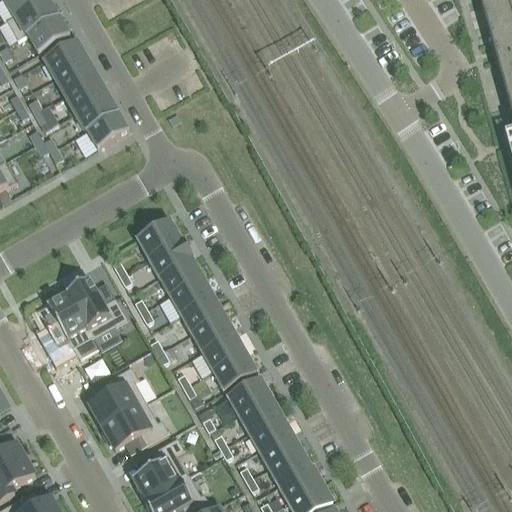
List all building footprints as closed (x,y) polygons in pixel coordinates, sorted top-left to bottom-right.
[(7,26),(16,21),(48,3),(46,0),(9,0),(5,3),(15,21),(7,26)] [(511,0),(479,0),(482,9),(511,0)] [(511,20),(511,0),(482,9),(487,28),(511,20)] [(58,21),(48,3),(16,21),(7,26),(18,45),(59,22),(58,21)] [(511,40),(511,20),(487,28),(492,46),(511,40)] [(28,40),(39,59),(71,41),(59,21),(58,21),(59,22),(18,45),(19,46),(28,40)] [(511,60),(511,40),(492,46),(497,65),(511,60)] [(56,84),(88,65),(77,47),(45,65),(56,84)] [(6,52),(0,55),(0,56),(5,66),(12,62),(6,52)] [(511,80),(511,60),(497,65),(502,83),(511,80)] [(98,83),(88,65),(56,84),(66,101),(98,83)] [(0,85),(2,89),(9,85),(10,85),(4,75),(0,76),(0,85)] [(15,83),(21,93),(28,89),(22,79),(15,83)] [(511,100),(511,80),(502,83),(507,102),(511,100)] [(76,119),(108,101),(98,83),(66,101),(76,119)] [(11,104),(17,114),(24,110),(18,100),(11,104)] [(86,137),(119,118),(119,117),(118,118),(108,101),(76,119),(86,137)] [(30,108),(36,119),(42,115),(36,105),(30,108)] [(30,121),(24,110),(17,114),(23,125),(30,121)] [(48,125),(42,115),(36,119),(41,129),(48,125)] [(88,137),(98,155),(130,137),(119,118),(86,137),(87,138),(88,137)] [(30,140),(36,150),(43,146),(37,136),(30,140)] [(51,157),(57,153),(52,143),(45,147),(50,157),(51,157)] [(49,157),(43,146),(36,150),(42,161),(49,157)] [(51,157),(56,168),(63,164),(57,153),(51,157)] [(0,196),(17,187),(6,168),(0,170),(0,196)] [(138,245),(149,265),(182,245),(171,226),(138,245)] [(182,245),(149,265),(160,283),(193,264),(182,245)] [(193,264),(160,283),(170,302),(204,283),(193,264)] [(114,271),(120,281),(127,277),(121,267),(114,271)] [(133,288),(127,277),(120,281),(126,292),(133,288)] [(204,283),(170,302),(181,321),(215,302),(204,283)] [(90,285),(67,298),(94,343),(115,331),(116,333),(129,326),(116,303),(105,310),(90,285)] [(47,333),(37,339),(57,373),(78,361),(74,353),(92,343),(93,344),(94,343),(67,298),(67,299),(47,310),(50,316),(40,322),(47,333)] [(215,302),(181,321),(192,340),(225,320),(215,302)] [(135,308),(141,319),(148,315),(142,304),(135,308)] [(147,329),(154,325),(148,315),(141,319),(147,329)] [(202,358),(236,339),(225,320),(192,340),(202,358)] [(213,377),(247,358),(236,339),(202,358),(213,377)] [(157,359),(164,355),(158,345),(151,349),(157,359)] [(157,359),(163,370),(170,366),(164,355),(157,359)] [(224,397),(258,378),(247,358),(213,377),(224,397)] [(74,375),(69,367),(58,373),(63,382),(74,375)] [(103,433),(147,408),(135,387),(139,385),(132,372),(109,385),(116,396),(91,411),(103,433)] [(185,379),(178,383),(184,394),(191,390),(185,379)] [(272,402),(261,383),(228,402),(238,421),(272,402)] [(190,404),(197,400),(191,390),(184,394),(190,404)] [(0,416),(11,411),(0,391),(0,416)] [(238,421),(248,439),(282,420),(272,402),(238,421)] [(112,449),(115,454),(141,440),(147,451),(169,438),(162,426),(158,428),(147,408),(103,433),(105,436),(102,437),(110,450),(112,449)] [(248,439),(258,456),(292,437),(282,420),(248,439)] [(209,438),(216,434),(210,423),(203,427),(209,438)] [(258,456),(269,474),(302,455),(292,437),(258,456)] [(215,444),(221,455),(228,451),(222,440),(215,444)] [(144,507),(190,481),(189,480),(188,480),(177,461),(185,456),(178,444),(151,459),(158,470),(133,484),(144,505),(143,506),(144,507)] [(0,479),(26,464),(17,449),(0,458),(0,479)] [(221,455),(222,457),(227,465),(234,461),(228,451),(221,455)] [(312,473),(302,455),(269,474),(279,492),(312,473)] [(35,480),(26,464),(0,479),(0,507),(15,498),(12,493),(35,480)] [(240,476),(246,487),(253,483),(247,472),(240,476)] [(279,492),(289,510),(322,490),(312,473),(279,492)] [(190,481),(144,507),(147,511),(211,511),(204,499),(201,501),(190,481)] [(252,497),(253,497),(259,493),(253,483),(246,487),(252,497)] [(290,511),(327,511),(333,509),(322,490),(289,510),(290,511)] [(35,511),(22,511),(19,505),(7,511),(56,511),(51,503),(35,511)]
